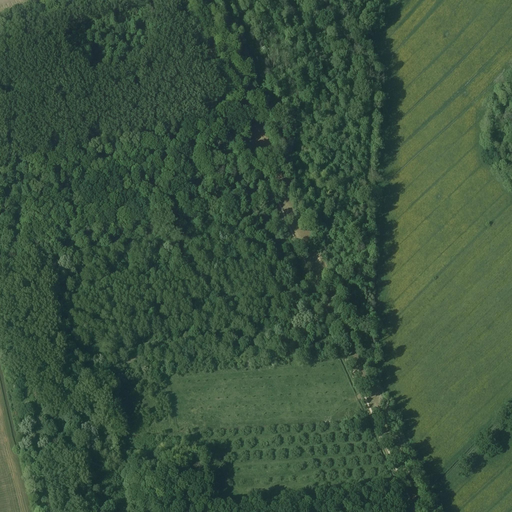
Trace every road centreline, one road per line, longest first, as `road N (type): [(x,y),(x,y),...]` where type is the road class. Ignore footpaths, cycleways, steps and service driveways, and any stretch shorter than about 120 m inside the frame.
road 1 (track): [(415,511),(184,0)]
road 2 (track): [(131,511),(102,367),(332,327)]
